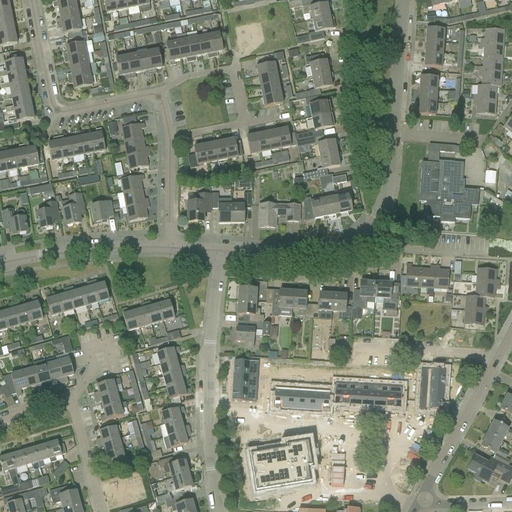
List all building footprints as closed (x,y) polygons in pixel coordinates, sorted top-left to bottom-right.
[(0,0),(0,12),(10,10),(8,0),(0,0)] [(53,9),(58,8),(59,14),(77,10),(74,0),(71,0),(57,3),(52,3),(53,9)] [(102,0),(106,15),(117,13),(114,0),(102,0)] [(114,0),(117,13),(128,10),(125,0),(114,0)] [(125,0),(128,10),(138,8),(136,0),(125,0)] [(136,0),(138,8),(149,6),(147,0),(136,0)] [(330,17),(328,9),(331,8),(330,4),(327,5),(317,7),(317,4),(312,5),(311,0),(307,0),(288,4),(289,10),(302,7),(304,14),(308,14),(310,21),(312,21),(330,17)] [(430,0),(433,8),(445,5),(444,0),(430,0)] [(0,12),(0,24),(13,22),(10,10),(0,12)] [(59,14),(60,19),(56,20),(57,25),(79,21),(77,10),(59,14)] [(435,18),(434,14),(427,15),(426,23),(434,24),(435,19),(435,18)] [(332,16),(330,17),(312,21),(315,34),(309,35),(311,43),(324,40),(322,32),(335,30),(332,16)] [(58,30),(62,29),(63,36),(81,32),(79,21),(57,25),(58,30)] [(0,24),(0,36),(15,34),(13,22),(0,24)] [(427,29),(426,42),(444,43),(445,30),(427,29)] [(485,30),(485,40),(477,40),(477,44),(480,44),(503,46),(504,31),(485,30)] [(0,36),(0,48),(17,45),(15,34),(0,36)] [(218,57),(217,54),(223,52),(219,34),(208,37),(213,58),(218,57)] [(165,45),(169,63),(170,67),(175,66),(174,62),(180,61),(177,43),(175,35),(170,36),(171,44),(165,45)] [(201,57),(207,56),(208,59),(213,58),(208,37),(198,39),(201,57)] [(297,46),(309,43),(308,37),(295,39),(297,46)] [(196,58),(201,57),(198,39),(187,41),(191,63),(196,62),(196,58)] [(180,61),(185,60),(186,64),(191,63),(187,41),(177,43),(180,61)] [(426,42),(425,55),(443,56),(444,43),(426,42)] [(484,50),(484,59),(503,60),(503,46),(480,44),(480,45),(474,44),(473,49),(484,50)] [(62,54),(64,60),(86,56),(83,45),(66,48),(67,53),(62,54)] [(158,51),(147,53),(152,75),(157,74),(156,70),(162,69),(158,51)] [(140,73),(146,72),(147,76),(152,75),(147,53),(137,55),(140,73)] [(3,56),(7,72),(0,73),(0,78),(7,77),(25,73),(22,61),(10,63),(8,55),(3,56)] [(135,75),(140,73),(137,55),(126,58),(130,79),(136,78),(135,75)] [(312,78),(330,74),(328,66),(331,66),(330,61),(325,62),(324,55),(306,59),(307,67),(310,66),(312,78)] [(442,69),(443,56),(425,55),(424,68),(442,69)] [(69,64),(70,70),(88,66),(86,56),(64,60),(64,64),(69,64)] [(126,80),(130,79),(126,58),(115,60),(119,78),(125,77),(126,80)] [(484,59),(483,68),(478,68),(478,72),(502,74),(503,60),(484,59)] [(257,68),(259,78),(277,75),(275,64),(257,68)] [(70,70),(71,74),(67,75),(68,81),(90,77),(88,66),(70,70)] [(114,92),(110,72),(105,73),(97,75),(98,81),(106,79),(108,88),(104,89),(104,88),(90,91),(91,96),(114,92)] [(479,86),(479,87),(501,88),(502,74),(478,72),(478,73),(472,72),(472,77),(483,78),(482,86),(479,86)] [(7,77),(9,84),(0,85),(1,91),(10,89),(27,85),(25,73),(7,77)] [(312,78),(315,91),(333,87),(331,79),(334,78),(333,74),(330,74),(312,78)] [(279,85),(277,75),(259,78),(261,88),(279,85)] [(92,88),(90,77),(68,81),(69,86),(73,85),(74,91),(92,88)] [(420,78),(419,90),(437,92),(438,79),(420,78)] [(10,89),(11,95),(2,97),(3,102),(12,101),(30,97),(27,85),(10,89)] [(281,95),(279,85),(261,88),(263,98),(281,95)] [(473,96),(472,100),(496,102),(497,88),(501,88),(479,87),(478,96),(473,96)] [(436,104),(437,92),(419,90),(418,103),(436,104)] [(304,100),(310,99),(309,92),(294,95),(295,98),(296,101),(304,100)] [(283,105),(281,95),(263,98),(265,109),(277,106),(283,105)] [(12,101),(14,107),(5,109),(6,114),(15,112),(32,109),(30,97),(12,101)] [(312,119),(329,115),(328,107),(331,107),(330,102),(322,104),(321,97),(310,99),(304,100),(306,106),(309,106),(312,119)] [(495,116),(496,102),(472,100),(472,105),(477,105),(477,115),(495,116)] [(435,117),(436,104),(418,103),(417,116),(435,117)] [(34,120),(32,109),(15,112),(16,119),(7,121),(8,125),(4,126),(3,122),(0,122),(0,133),(19,129),(18,123),(34,120)] [(332,114),(329,115),(312,119),(314,132),(295,136),(296,143),(313,139),(318,138),(317,131),(332,128),(330,119),(333,119),(332,114)] [(511,116),(503,128),(511,134),(511,116)] [(116,123),(107,124),(110,134),(118,132),(116,123)] [(121,129),(124,143),(143,139),(141,131),(144,130),(143,125),(121,129)] [(96,135),(91,136),(94,154),(105,152),(101,129),(95,130),(96,135)] [(288,130),(277,132),(281,150),(291,148),(288,130)] [(277,132),(267,134),(271,152),(281,150),(277,132)] [(84,133),(79,134),(84,157),(94,154),(91,136),(85,137),(84,133)] [(75,139),(69,140),(73,159),(84,157),(79,134),(74,135),(75,139)] [(267,134),(257,136),(261,154),(271,152),(267,134)] [(250,156),(261,154),(257,136),(241,139),(245,157),(250,156)] [(63,137),(58,138),(63,161),(73,159),(69,140),(64,141),(63,137)] [(52,163),(63,161),(58,138),(53,139),(54,143),(48,145),(52,163)] [(124,143),(126,157),(149,152),(148,148),(144,149),(143,139),(124,143)] [(315,145),(313,139),(296,143),(297,149),(315,145)] [(235,140),(225,142),(228,160),(238,158),(235,140)] [(338,141),(335,142),(317,146),(320,158),(337,154),(336,146),(339,146),(338,141)] [(218,162),(228,160),(225,142),(214,145),(218,162)] [(41,152),(36,153),(35,148),(30,149),(28,145),(23,146),(28,168),(39,166),(39,165),(44,164),(41,152)] [(207,165),(218,162),(214,145),(204,147),(207,165)] [(428,152),(455,154),(455,147),(429,145),(428,152)] [(19,151),(14,153),(17,170),(28,168),(23,146),(18,147),(19,151)] [(194,149),(195,155),(188,157),(190,170),(198,168),(198,166),(207,165),(204,147),(194,149)] [(7,172),(17,170),(14,153),(8,154),(7,149),(2,150),(7,172)] [(150,157),(149,152),(126,157),(129,171),(148,167),(146,158),(150,157)] [(340,154),(337,154),(320,158),(323,171),(340,167),(338,158),(341,158),(340,154)] [(471,206),(478,207),(479,192),(464,190),(465,181),(453,180),(455,163),(439,161),(439,165),(423,163),(419,202),(426,202),(424,217),(439,218),(439,223),(454,224),(455,220),(469,221),(471,206)] [(249,171),(263,168),(263,163),(248,166),(249,171)] [(486,183),(496,184),(496,171),(486,171),(486,183)] [(29,174),(30,177),(31,186),(48,183),(47,178),(39,180),(37,172),(36,172),(36,173),(29,174)] [(318,179),(316,172),(303,175),(303,182),(318,179)] [(98,176),(78,179),(80,187),(99,183),(98,176)] [(120,181),(123,195),(142,191),(140,182),(144,182),(143,176),(120,181)] [(332,179),(332,176),(319,179),(321,191),(325,191),(327,187),(326,185),(333,184),(332,179)] [(333,185),(346,183),(345,176),(332,179),(333,184),(333,185)] [(20,188),(31,186),(30,177),(19,179),(20,188)] [(0,191),(10,190),(9,185),(8,181),(0,182),(0,191)] [(52,192),(51,185),(42,187),(28,190),(29,196),(52,192)] [(123,195),(126,209),(148,204),(148,200),(144,200),(142,191),(123,195)] [(67,197),(70,209),(63,211),(66,227),(80,224),(79,218),(86,217),(81,194),(67,197)] [(212,210),(218,210),(218,225),(231,225),(231,206),(218,206),(218,194),(211,194),(212,210)] [(243,206),(231,206),(231,225),(244,225),(244,209),(250,209),(250,194),(243,194),(243,206)] [(352,215),(352,213),(349,195),(336,198),(340,215),(347,214),(348,216),(352,215)] [(197,196),(197,203),(187,203),(187,223),(204,223),(204,211),(210,211),(210,196),(197,196)] [(340,218),(340,215),(336,198),(324,200),(327,218),(335,216),(336,219),(340,218)] [(328,220),(327,218),(324,200),(311,203),(310,199),(303,200),(304,213),(312,211),(314,221),(323,219),(323,221),(328,220)] [(44,205),(45,212),(37,213),(40,230),(54,228),(51,217),(58,216),(56,203),(44,205)] [(91,208),(94,224),(108,221),(107,218),(113,217),(110,204),(91,208)] [(149,209),(148,204),(126,209),(129,223),(147,219),(146,210),(149,209)] [(287,207),(276,206),(259,206),(259,229),(276,229),(276,216),(286,217),(286,223),(299,223),(300,206),(287,206),(287,207)] [(16,214),(17,220),(14,220),(13,210),(1,212),(4,228),(11,227),(13,235),(28,233),(25,213),(22,211),(17,212),(16,214)] [(405,288),(419,289),(420,270),(411,270),(411,266),(406,266),(405,288)] [(420,270),(419,289),(426,290),(426,295),(433,295),(433,290),(435,267),(430,267),(429,271),(420,270)] [(435,267),(433,290),(447,291),(449,272),(439,271),(439,268),(435,267)] [(477,270),(476,285),(499,286),(499,282),(495,281),(496,271),(477,270)] [(104,284),(97,286),(96,281),(91,282),(97,305),(109,301),(104,284)] [(92,310),(91,306),(97,305),(91,282),(86,283),(87,289),(81,291),(86,308),(87,311),(92,310)] [(367,299),(374,299),(376,283),(360,282),(360,292),(353,291),(352,308),(352,309),(366,310),(367,299)] [(397,294),(390,294),(391,284),(376,283),(374,299),(383,300),(382,311),(395,312),(397,294)] [(465,298),(494,300),(494,291),(498,291),(499,286),(476,285),(475,298),(465,298)] [(81,291),(74,293),(73,287),(68,289),(74,311),(86,308),(81,291)] [(64,296),(58,298),(63,315),(74,311),(68,289),(63,290),(64,296)] [(238,289),(238,302),(255,304),(256,290),(238,289)] [(265,305),(272,305),(272,303),(273,303),(274,291),(266,291),(265,305)] [(278,304),(273,303),(272,303),(272,305),(271,318),(279,318),(279,317),(291,318),(292,292),(279,292),(278,304)] [(312,306),(306,305),(306,293),(292,292),(291,318),(292,314),(298,314),(298,316),(304,317),(304,319),(311,320),(312,306)] [(58,298),(51,299),(50,294),(44,295),(46,301),(51,318),(63,315),(58,298)] [(331,313),(333,295),(319,294),(318,306),(312,306),(311,320),(331,321),(331,313)] [(331,313),(338,313),(338,321),(351,322),(352,309),(352,308),(345,308),(346,296),(333,295),(331,313)] [(163,299),(164,304),(158,306),(162,323),(174,319),(170,303),(168,297),(163,299)] [(43,320),(38,303),(36,298),(31,299),(32,305),(26,307),(31,323),(32,327),(37,325),(36,322),(43,320)] [(465,298),(465,312),(487,314),(487,309),(484,309),(484,300),(494,300),(465,298)] [(158,306),(151,308),(149,302),(145,304),(151,326),(162,323),(158,306)] [(260,310),(255,310),(255,304),(238,302),(237,316),(243,316),(242,322),(263,324),(263,317),(259,317),(260,310)] [(26,307),(20,309),(18,303),(13,304),(19,327),(31,323),(26,307)] [(9,311),(3,313),(8,330),(19,327),(13,304),(8,306),(9,311)] [(141,311),(135,312),(140,329),(151,326),(145,304),(139,305),(141,311)] [(121,310),(123,316),(128,333),(140,329),(135,312),(128,314),(127,309),(121,310)] [(486,319),(487,314),(465,312),(464,327),(483,328),(483,319),(486,319)] [(102,320),(103,324),(118,320),(117,315),(102,320)] [(252,350),(253,344),(253,337),(262,338),(262,337),(270,337),(270,324),(263,324),(242,322),(238,322),(237,329),(236,329),(235,343),(245,343),(244,350),(252,350)] [(166,335),(167,338),(169,343),(180,339),(178,332),(166,335)] [(68,337),(51,342),(53,348),(59,346),(58,345),(62,345),(65,356),(72,353),(68,337)] [(52,348),(53,348),(51,342),(40,346),(41,351),(52,348)] [(7,352),(13,350),(12,346),(1,349),(3,356),(8,354),(7,352)] [(156,355),(160,366),(176,361),(174,355),(180,353),(178,348),(156,355)] [(318,354),(321,355),(321,348),(311,348),(311,354),(311,357),(318,358),(318,354)] [(131,356),(135,373),(140,371),(136,355),(131,356)] [(68,383),(67,378),(73,376),(69,360),(57,363),(63,385),(68,383)] [(178,368),(176,361),(160,366),(163,378),(185,371),(183,367),(178,368)] [(235,361),(234,375),(256,377),(257,363),(235,361)] [(50,383),(57,381),(58,386),(63,385),(57,363),(46,366),(50,383)] [(43,384),(50,383),(46,366),(34,369),(40,391),(45,390),(43,384)] [(27,389),(34,387),(35,393),(40,391),(34,369),(23,372),(27,389)] [(422,370),(422,383),(443,385),(444,371),(422,370)] [(144,383),(140,371),(135,373),(139,384),(144,383)] [(183,384),(181,378),(186,376),(185,371),(163,378),(166,389),(183,384)] [(22,396),(20,391),(27,389),(23,372),(11,376),(15,392),(17,398),(22,396)] [(128,373),(132,390),(137,388),(132,372),(128,373)] [(234,375),(233,388),(255,389),(256,377),(234,375)] [(113,381),(113,382),(97,387),(98,393),(93,394),(94,399),(116,393),(114,387),(121,386),(119,380),(113,381)] [(337,383),(335,405),(349,406),(350,384),(348,384),(339,383),(337,383)] [(422,383),(421,396),(443,397),(443,385),(422,383)] [(183,384),(166,389),(170,401),(179,399),(186,397),(191,395),(190,390),(185,391),(183,384)] [(350,384),(349,406),(361,407),(363,385),(350,384)] [(363,385),(361,407),(374,407),(375,385),(363,385)] [(375,385),(374,407),(387,408),(388,386),(375,385)] [(1,387),(0,387),(0,396),(3,394),(6,400),(11,397),(6,386),(1,388),(1,387)] [(388,386),(387,408),(400,409),(402,387),(388,386)] [(233,388),(232,402),(254,403),(255,389),(233,388)] [(275,388),(274,409),(285,409),(286,389),(275,388)] [(286,389),(285,409),(295,410),(297,390),(286,389)] [(297,390),(295,410),(306,411),(307,390),(297,390)] [(307,390),(306,411),(317,411),(318,391),(307,390)] [(318,391),(317,411),(328,412),(330,392),(318,391)] [(119,405),(116,393),(94,399),(95,404),(101,403),(103,409),(119,405)] [(421,396),(420,410),(442,411),(443,397),(421,396)] [(510,415),(511,412),(511,398),(507,396),(500,410),(510,415)] [(123,417),(121,410),(126,409),(125,403),(119,405),(103,409),(105,416),(99,418),(100,423),(106,421),(107,422),(123,417)] [(161,412),(161,414),(164,426),(181,421),(179,414),(184,413),(183,408),(180,408),(179,404),(174,405),(170,406),(166,408),(166,410),(161,412)] [(183,428),(181,421),(164,426),(168,437),(190,431),(188,426),(183,428)] [(502,442),(505,436),(511,439),(511,431),(509,430),(493,422),(487,435),(502,442)] [(119,427),(115,428),(99,433),(101,439),(95,441),(97,446),(119,440),(116,433),(120,432),(119,427)] [(142,432),(145,443),(151,442),(150,436),(148,436),(146,430),(142,432)] [(191,436),(190,431),(168,437),(171,450),(188,445),(186,438),(191,436)] [(136,441),(138,447),(142,446),(139,434),(134,435),(130,436),(132,442),(136,441)] [(499,449),(502,442),(487,435),(481,447),(495,454),(493,459),(508,466),(510,462),(506,459),(509,454),(499,449)] [(103,449),(105,456),(122,452),(119,440),(97,446),(98,450),(103,449)] [(153,441),(151,442),(145,443),(148,455),(156,453),(153,441)] [(61,457),(66,455),(63,446),(58,447),(56,442),(44,446),(48,460),(49,464),(56,462),(55,458),(61,457)] [(287,450),(250,456),(256,493),(310,484),(308,468),(312,468),(308,443),(286,447),(287,450)] [(48,460),(44,446),(33,449),(38,464),(39,469),(44,467),(43,462),(48,460)] [(25,467),(38,464),(33,449),(21,453),(25,467)] [(125,463),(122,452),(105,456),(107,462),(102,464),(103,469),(109,468),(125,463)] [(15,470),(25,467),(21,453),(10,456),(15,470)] [(19,485),(15,470),(10,456),(0,458),(0,466),(2,474),(8,472),(13,488),(0,491),(0,493),(1,498),(21,492),(19,485)] [(469,465),(470,466),(467,471),(476,476),(474,478),(487,485),(494,471),(501,476),(499,481),(509,486),(511,479),(511,468),(508,466),(493,459),(490,458),(488,463),(475,457),(473,460),(472,460),(469,465)] [(166,474),(169,473),(171,480),(188,475),(185,462),(173,465),(171,458),(158,462),(160,469),(161,474),(165,472),(166,474)] [(53,474),(55,481),(69,467),(64,462),(53,474)] [(171,480),(172,485),(170,486),(168,490),(169,494),(167,494),(169,500),(182,497),(181,491),(192,488),(188,475),(171,480)] [(37,481),(31,483),(30,482),(29,482),(32,489),(43,486),(41,478),(37,480),(37,481)] [(29,482),(19,485),(21,492),(32,489),(29,482)] [(52,505),(60,503),(62,510),(79,506),(74,485),(49,492),(52,505)] [(29,511),(30,511),(28,501),(36,499),(39,509),(43,507),(38,490),(10,498),(12,504),(6,506),(7,511),(29,511)] [(182,497),(169,500),(156,504),(157,507),(166,504),(167,509),(171,508),(172,511),(175,511),(176,511),(175,511),(194,511),(192,502),(180,505),(179,499),(183,498),(182,497)]
